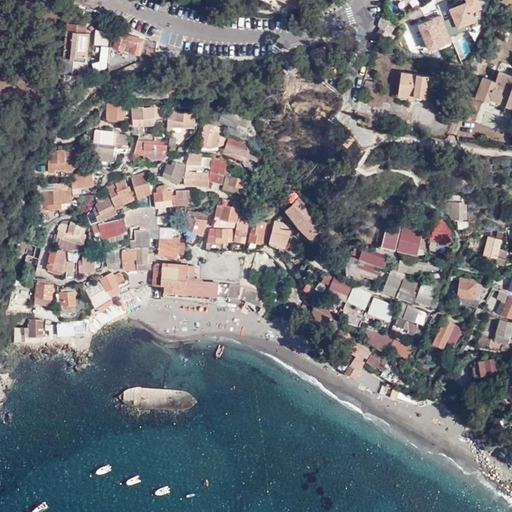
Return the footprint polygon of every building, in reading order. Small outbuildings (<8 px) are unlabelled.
[(481,9),(477,0),(465,0),(467,2),(451,9),(454,17),(445,21),(451,36),(475,26),(481,9)] [(425,15),(420,7),(408,15),(413,23),(425,15)] [(379,24),(379,26),(394,34),(397,28),(391,25),(392,23),(381,16),(379,24)] [(451,36),(445,21),(443,16),(420,25),(430,49),(453,40),(451,36)] [(73,54),(87,56),(89,34),(86,34),(86,25),(67,24),(64,57),(73,58),(73,54)] [(377,33),(377,35),(390,43),(395,35),(394,34),(379,26),(377,33)] [(114,47),(140,54),(144,39),(118,33),(114,47)] [(390,43),(392,48),(393,46),(398,38),(395,35),(390,43)] [(441,79),(402,72),(400,94),(439,98),(441,79)] [(491,99),(506,104),(511,106),(511,76),(499,72),(495,81),(483,77),(476,97),(486,101),(488,97),(491,99)] [(125,83),(123,76),(113,79),(116,86),(125,83)] [(168,96),(168,84),(131,86),(132,96),(153,95),(153,97),(168,96)] [(108,120),(125,120),(125,119),(125,112),(125,101),(108,101),(108,120)] [(222,108),(223,105),(218,103),(213,117),(217,118),(219,112),(222,114),(223,111),(222,108)] [(236,128),(234,133),(253,141),(256,133),(254,129),(249,127),(250,125),(257,128),(259,123),(257,121),(258,119),(242,113),(242,114),(223,105),(222,108),(223,111),(222,114),(219,112),(217,118),(230,125),(236,128)] [(154,121),(153,107),(143,107),(143,106),(132,107),(133,124),(154,122),(154,121)] [(315,108),(325,116),(327,114),(316,106),(315,108)] [(174,112),(172,111),(167,118),(167,132),(171,132),(172,127),(194,127),(195,114),(174,113),(174,112)] [(208,124),(203,124),(200,133),(194,140),(202,142),(208,124)] [(200,150),(218,151),(219,146),(224,146),(226,134),(227,132),(227,130),(208,124),(202,142),(200,150)] [(227,130),(234,133),(236,128),(230,125),(227,130)] [(99,131),(98,142),(104,143),(114,144),(115,132),(113,132),(99,131)] [(122,134),(121,134),(118,132),(115,132),(114,144),(113,145),(114,146),(121,147),(122,145),(128,146),(129,137),(126,135),(122,134)] [(223,153),(239,159),(241,154),(256,160),(258,154),(252,149),(252,148),(251,147),(251,146),(248,144),(229,137),(223,153)] [(150,159),(150,160),(162,160),(163,160),(164,157),(167,157),(168,142),(142,141),(142,147),(135,150),(133,155),(144,156),(144,159),(150,159)] [(285,160),(288,155),(290,152),(276,143),(271,151),(285,160)] [(113,159),(114,146),(113,145),(104,145),(93,144),(92,151),(96,152),(96,159),(99,159),(99,158),(113,159)] [(73,147),(68,148),(69,158),(65,157),(66,168),(73,169),(74,168),(75,167),(76,165),(75,153),(73,147)] [(69,158),(68,148),(67,149),(67,148),(50,150),(51,162),(48,162),(49,172),(56,171),(56,169),(66,168),(65,157),(69,158)] [(202,170),(203,154),(189,153),(186,169),(202,170)] [(227,176),(228,176),(231,177),(232,174),(233,169),(235,163),(229,160),(228,162),(214,159),(209,181),(222,184),(224,175),(227,176)] [(178,168),(171,165),(168,164),(163,176),(180,183),(186,164),(179,163),(178,168)] [(71,183),(72,189),(78,188),(94,186),(91,168),(80,169),(74,174),(75,182),(71,183)] [(151,191),(146,172),(131,177),(138,197),(145,196),(145,194),(151,191)] [(185,185),(207,185),(209,186),(209,181),(209,172),(186,172),(186,181),(185,182),(185,185)] [(231,177),(228,176),(227,176),(225,183),(243,188),(249,189),(251,181),(231,177)] [(122,199),(133,194),(129,186),(128,186),(126,180),(107,188),(114,202),(122,199)] [(243,188),(225,183),(223,190),(241,194),(243,188)] [(156,207),(172,205),(171,190),(167,191),(167,187),(164,185),(159,186),(157,188),(158,192),(155,192),(156,207)] [(53,191),(43,191),(42,210),(70,208),(69,190),(64,190),(64,186),(53,187),(53,191)] [(189,196),(189,190),(176,190),(177,195),(173,195),(173,204),(188,204),(188,196),(189,196)] [(136,201),(133,194),(122,199),(125,206),(136,201)] [(118,213),(112,199),(110,200),(108,196),(101,199),(94,210),(99,221),(118,213)] [(453,218),(468,219),(467,205),(465,205),(465,203),(448,203),(448,210),(453,218)] [(214,226),(235,227),(238,208),(218,205),(214,226)] [(157,226),(158,216),(157,217),(156,208),(155,208),(154,206),(139,207),(134,207),(123,213),(125,221),(131,219),(131,225),(157,226)] [(300,227),(312,238),(314,236),(311,235),(305,230),(301,226),(297,221),(296,217),(295,213),(295,211),(290,208),(287,209),(300,227)] [(299,208),(295,211),(295,213),(296,217),(297,221),(301,226),(305,230),(311,235),(314,236),(316,236),(319,231),(316,228),(315,229),(315,228),(315,226),(304,215),(305,214),(299,208)] [(203,234),(208,215),(189,211),(183,227),(203,234)] [(436,221),(437,222),(448,224),(448,223),(444,217),(440,216),(437,216),(436,221)] [(99,224),(100,231),(102,237),(120,233),(125,229),(123,218),(99,224)] [(235,240),(244,242),(249,222),(239,220),(235,240)] [(266,228),(269,221),(253,220),(252,226),(266,228)] [(99,222),(92,224),(94,233),(100,231),(99,224),(99,222)] [(448,242),(451,227),(449,225),(448,224),(437,222),(434,233),(432,233),(431,238),(448,242)] [(275,225),(269,242),(285,248),(290,236),(293,225),(285,223),(284,228),(275,225)] [(263,243),(266,228),(252,226),(252,225),(248,241),(263,243)] [(383,244),(395,247),(400,229),(387,225),(383,244)] [(62,231),(59,243),(58,248),(74,251),(74,249),(82,251),(86,237),(83,236),(85,228),(77,226),(75,230),(59,226),(58,230),(62,231)] [(398,249),(417,253),(422,232),(403,228),(398,249)] [(216,242),(233,241),(233,229),(216,229),(216,242)] [(135,240),(130,240),(131,248),(135,249),(135,248),(135,247),(150,246),(149,230),(140,231),(135,231),(135,240)] [(498,230),(497,238),(498,238),(503,239),(505,232),(498,230)] [(180,251),(180,253),(183,253),(185,246),(179,245),(180,235),(161,233),(159,248),(160,249),(180,251)] [(484,255),(497,258),(499,249),(500,244),(497,243),(498,238),(497,238),(489,236),(484,255)] [(384,267),(385,266),(388,256),(364,247),(358,262),(360,266),(380,273),(380,272),(384,267)] [(51,248),(50,248),(50,253),(52,254),(49,268),(49,270),(61,274),(62,270),(62,271),(65,258),(68,258),(64,252),(57,250),(51,248)] [(137,269),(150,268),(151,261),(153,260),(156,259),(155,253),(148,254),(148,248),(135,249),(135,251),(137,269)] [(158,255),(179,259),(179,253),(180,253),(180,251),(160,249),(159,250),(158,255)] [(499,249),(497,258),(496,263),(505,265),(507,256),(509,251),(501,249),(499,249)] [(107,253),(108,269),(120,268),(119,252),(112,251),(107,253)] [(122,252),(123,270),(137,269),(135,251),(122,252)] [(94,256),(83,256),(83,261),(80,261),(79,262),(79,273),(95,272),(94,256)] [(439,270),(440,262),(429,261),(428,264),(408,261),(407,263),(401,262),(400,268),(408,270),(408,272),(426,275),(427,269),(439,270)] [(153,285),(160,288),(161,282),(163,263),(157,263),(154,265),(154,271),(153,285)] [(160,292),(163,293),(165,293),(204,297),(217,298),(217,296),(218,283),(193,280),(186,279),(187,265),(163,263),(161,282),(160,288),(160,292)] [(388,269),(387,270),(388,271),(387,272),(390,273),(386,282),(398,287),(401,277),(403,278),(404,274),(393,269),(391,268),(388,269)] [(131,290),(132,290),(137,288),(145,287),(151,285),(152,271),(145,271),(137,272),(137,274),(131,275),(131,290)] [(115,275),(113,272),(112,273),(101,279),(102,281),(108,291),(111,297),(122,290),(119,283),(125,279),(121,272),(115,275)] [(398,295),(412,301),(415,294),(412,293),(418,278),(409,275),(408,277),(405,276),(398,295)] [(345,299),(348,300),(349,297),(347,296),(352,284),(335,276),(329,292),(345,299)] [(458,295),(460,296),(479,298),(479,297),(486,285),(478,282),(478,280),(461,278),(458,295)] [(45,279),(37,279),(35,303),(50,304),(52,285),(51,285),(51,281),(45,279)] [(435,291),(438,292),(440,284),(432,283),(424,279),(416,300),(429,305),(435,291)] [(97,309),(98,309),(113,301),(114,300),(111,297),(108,291),(102,281),(86,290),(97,309)] [(398,287),(386,282),(384,289),(395,293),(398,287)] [(217,296),(219,296),(226,297),(228,297),(229,284),(218,283),(217,296)] [(229,284),(228,297),(240,297),(241,286),(240,285),(229,284)] [(365,309),(372,294),(367,291),(355,285),(349,297),(348,300),(346,305),(363,312),(365,308),(365,309)] [(367,291),(372,294),(373,293),(355,285),(367,291)] [(66,286),(64,288),(64,289),(64,291),(62,292),(63,298),(60,299),(61,311),(77,310),(77,308),(77,303),(75,290),(73,290),(72,286),(66,286)] [(257,300),(262,302),(262,298),(260,291),(241,286),(240,297),(248,301),(256,304),(257,300)] [(218,305),(218,304),(219,296),(217,296),(217,298),(204,297),(165,293),(164,299),(218,305)] [(496,311),(501,313),(509,295),(504,293),(501,300),(496,311)] [(511,296),(509,295),(501,313),(511,318),(511,317),(511,296)] [(479,298),(460,296),(459,303),(477,305),(479,298)] [(371,311),(369,311),(368,312),(389,321),(396,306),(376,297),(371,311)] [(114,304),(114,302),(113,301),(98,309),(99,311),(100,312),(108,307),(114,304)] [(413,306),(402,303),(398,315),(416,321),(418,314),(421,314),(422,310),(413,306)] [(331,320),(332,318),(334,314),(317,305),(314,310),(331,320)] [(50,319),(60,322),(60,310),(35,308),(33,310),(35,314),(39,316),(46,319),(50,319)] [(311,314),(329,324),(331,320),(314,310),(311,314)] [(409,332),(415,334),(418,327),(418,325),(400,317),(397,325),(410,330),(409,332)] [(328,325),(336,329),(339,323),(332,318),(331,320),(329,324),(328,325)] [(44,337),(43,320),(37,320),(29,320),(30,337),(31,337),(42,337),(43,337),(44,337)] [(446,320),(444,324),(446,325),(447,323),(453,325),(452,328),(453,328),(454,328),(455,324),(446,320)] [(511,323),(500,320),(496,333),(511,337),(511,331),(511,323)] [(49,336),(50,336),(50,335),(86,332),(85,322),(52,325),(52,332),(49,332),(49,336)] [(434,343),(444,348),(446,345),(451,348),(453,344),(456,337),(450,335),(450,334),(453,328),(452,328),(453,325),(447,323),(446,325),(444,324),(434,343)] [(350,350),(357,355),(359,352),(364,343),(343,329),(337,338),(351,347),(350,350)] [(511,337),(496,333),(495,339),(509,344),(511,337)] [(335,340),(326,336),(321,343),(330,348),(332,344),(335,340)] [(394,351),(408,358),(413,347),(399,341),(394,351)] [(368,358),(374,349),(364,343),(359,352),(368,358)] [(332,344),(330,348),(341,355),(344,350),(332,344)] [(455,345),(454,345),(453,344),(451,348),(446,345),(444,348),(443,350),(451,354),(455,345)] [(367,361),(375,367),(376,365),(383,369),(389,360),(374,350),(367,361)] [(355,358),(364,364),(365,363),(368,358),(359,352),(357,355),(355,358)] [(345,372),(354,379),(364,364),(355,358),(354,359),(346,354),(342,361),(349,366),(345,372)] [(484,360),(486,375),(498,373),(496,359),(484,360)] [(337,367),(345,372),(349,366),(342,361),(337,367)] [(381,375),(390,380),(394,373),(386,368),(381,375)] [(509,394),(511,392),(511,376),(509,375),(502,380),(502,384),(509,394)] [(402,389),(399,398),(401,399),(402,397),(410,400),(415,399),(417,394),(411,392),(402,389)] [(475,398),(480,408),(492,402),(487,392),(475,398)] [(492,402),(480,408),(483,413),(495,406),(492,402)]
